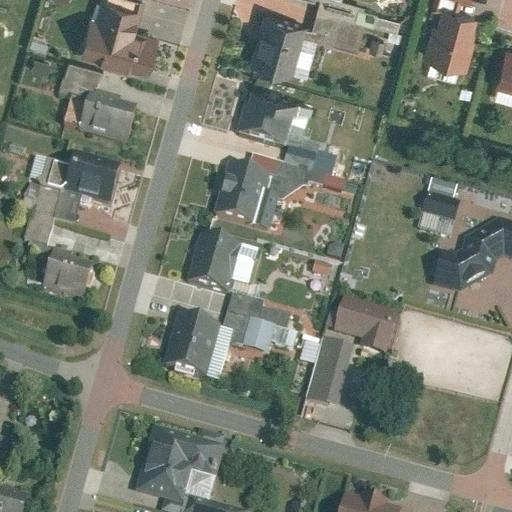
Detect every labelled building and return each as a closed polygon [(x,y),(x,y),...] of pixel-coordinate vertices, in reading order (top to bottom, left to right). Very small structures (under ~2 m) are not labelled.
[(156,38),(134,32),(142,0),(99,0),(94,21),(88,19),(78,52),(146,71),(156,38)] [(420,52),(466,67),(482,19),(436,5),(420,52)] [(252,60),(295,74),(311,24),(268,10),(252,60)] [(498,78),(511,82),(511,41),(510,41),(498,78)] [(23,81),(40,86),(48,62),(30,56),(23,81)] [(60,96),(71,99),(85,103),(87,99),(94,101),(102,70),(70,60),(60,96)] [(241,135),(283,149),(298,102),(256,88),(241,135)] [(87,99),(85,103),(71,99),(63,126),(77,131),(77,132),(125,146),(135,112),(94,101),(87,99)] [(65,191),(109,204),(119,168),(75,155),(65,191)] [(217,218),(254,230),(271,178),(234,166),(217,218)] [(425,181),(416,232),(448,237),(456,186),(425,181)] [(42,188),(35,213),(54,219),(61,194),(42,188)] [(54,219),(35,213),(27,240),(46,246),(54,219)] [(183,281),(230,296),(246,246),(200,231),(183,281)] [(488,262),(511,263),(511,236),(491,234),(488,262)] [(434,260),(454,298),(496,276),(488,262),(476,238),(434,260)] [(41,288),(83,299),(91,267),(49,256),(41,288)] [(329,331),(393,351),(407,308),(343,287),(329,331)] [(159,364),(208,380),(225,326),(176,310),(159,364)] [(307,397),(344,409),(362,355),(325,343),(307,397)] [(128,485),(193,506),(215,437),(150,416),(128,485)] [(333,511),(404,511),(405,511),(341,491),(333,511)] [(0,511),(26,511),(30,502),(0,492),(0,511)] [(236,511),(199,500),(194,511),(236,511)]
